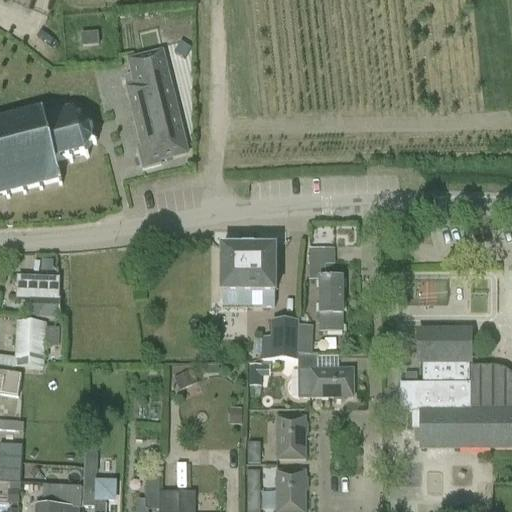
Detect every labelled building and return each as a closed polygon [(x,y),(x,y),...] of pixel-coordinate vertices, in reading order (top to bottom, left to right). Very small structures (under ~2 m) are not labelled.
[(98,35),(80,36),(81,49),(99,48),(98,35)] [(125,81),(127,89),(126,90),(141,151),(136,152),(142,173),(162,168),(160,163),(188,156),(169,79),(162,53),(127,62),(130,76),(127,77),(125,81)] [(23,114),(20,115),(22,118),(8,122),(6,118),(4,119),(5,123),(0,123),(0,199),(6,198),(7,202),(10,202),(8,197),(22,194),(23,199),(26,198),(24,193),(39,189),(40,194),(42,193),(42,189),(58,185),(58,189),(61,189),(56,165),(68,162),(70,167),(72,166),(71,161),(82,159),(86,162),(88,161),(85,157),(91,149),(96,149),(96,146),(91,145),(92,142),(91,137),(90,133),(92,131),(91,128),(87,131),(78,126),(79,121),(77,121),(77,118),(80,115),(78,113),(75,116),(72,115),(72,109),(70,109),(69,113),(60,115),(59,110),(45,113),(43,109),(40,109),(42,113),(24,117),(23,114)] [(221,295),(275,294),(275,250),(221,250),(221,295)] [(342,280),(325,280),(325,267),(335,267),(334,251),(308,251),(308,283),(318,283),(318,332),(341,332),(341,316),(342,316),(342,280)] [(59,281),(17,279),(16,302),(30,302),(30,321),(59,322),(60,302),(58,302),(59,281)] [(270,340),(261,340),(260,363),(297,364),(298,356),(298,327),(298,325),(270,323),(270,340)] [(0,375),(14,378),(14,371),(43,372),(44,349),(58,349),(59,330),(46,329),(46,325),(16,324),(14,360),(0,358),(0,375)] [(298,356),(312,356),(313,327),(298,327),(298,356)] [(400,413),(412,413),(412,431),(422,431),(422,449),(511,448),(511,375),(510,373),(502,369),(494,368),(469,368),(469,363),(471,363),(471,333),(419,333),(419,363),(422,363),(422,385),(400,385),(400,413)] [(354,401),(354,371),(317,372),(317,359),(298,359),(298,401),(354,401)] [(250,368),(250,389),(261,389),(261,368),(250,368)] [(180,391),(198,382),(191,370),(173,379),(180,391)] [(0,398),(18,401),(22,379),(14,378),(0,375),(0,398)] [(304,419),(276,419),(276,461),(304,461),(304,419)] [(0,432),(20,434),(21,424),(0,422),(0,432)] [(0,485),(10,486),(19,487),(22,449),(0,446),(0,485)] [(260,456),(248,456),(248,466),(260,466),(260,456)] [(304,511),(304,473),(276,473),(276,511),(304,511)] [(260,495),(259,474),(247,474),(247,495),(260,495)] [(158,511),(159,494),(160,478),(146,478),(144,503),(136,502),(135,511),(158,511)] [(83,487),(82,510),(93,510),(93,511),(106,511),(107,500),(115,500),(115,483),(98,483),(98,487),(83,487)] [(81,489),(43,489),(42,509),(34,509),(33,511),(80,511),(81,489)] [(158,511),(180,511),(180,496),(180,494),(159,494),(158,511)]
